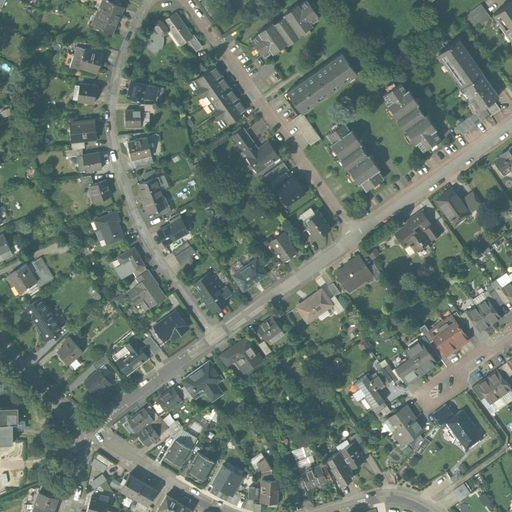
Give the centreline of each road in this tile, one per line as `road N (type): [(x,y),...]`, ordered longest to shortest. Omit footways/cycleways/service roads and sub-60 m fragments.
road 1 (residential): [(214,337),(144,236),(112,146),(115,81),(149,0)]
road 2 (residential): [(355,236),(184,0)]
road 3 (residential): [(355,236),(511,126)]
road 4 (residential): [(214,337),(355,236)]
road 5 (residential): [(89,432),(214,337)]
road 6 (residential): [(89,432),(222,511)]
road 7 (residential): [(0,339),(89,432)]
